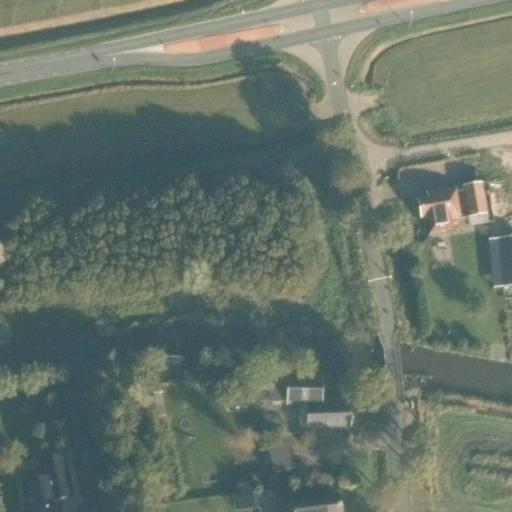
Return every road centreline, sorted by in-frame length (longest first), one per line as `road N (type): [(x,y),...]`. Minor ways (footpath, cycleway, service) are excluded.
road 1 (tertiary): [(399,511),(386,335),(353,165)]
road 2 (secondary): [(125,54),(200,61),(322,33)]
road 3 (secondary): [(317,6),(144,42),(125,54)]
road 4 (secondary): [(322,33),(483,0)]
road 5 (unclassified): [(353,165),(511,137)]
road 6 (tertiary): [(353,165),(322,33)]
road 7 (secondary): [(0,75),(125,54)]
